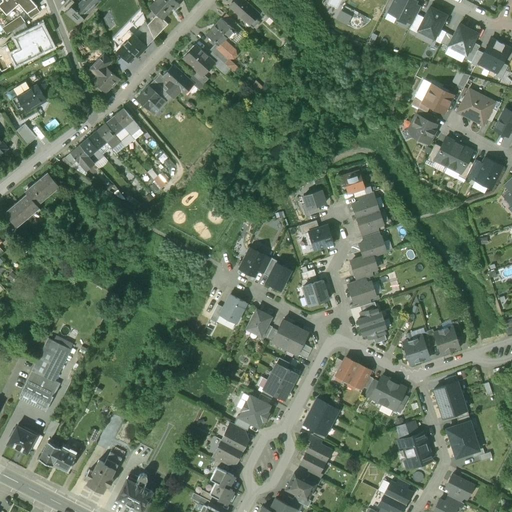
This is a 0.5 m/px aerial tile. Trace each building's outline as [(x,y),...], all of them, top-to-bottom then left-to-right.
[(1,0),(2,1),(0,3),(0,8),(6,16),(19,5),(27,14),(36,8),(37,7),(30,0),(1,0)] [(100,1),(99,0),(83,0),(80,3),(77,1),(66,13),(78,24),(91,11),(100,1)] [(174,0),(157,0),(156,2),(151,8),(158,14),(162,18),(172,7),(174,9),(179,4),(177,2),(174,0)] [(246,2),(244,0),(235,0),(229,7),(253,28),(259,21),(254,17),(258,13),(246,2)] [(393,0),(388,11),(397,16),(396,18),(405,22),(406,20),(414,5),(416,2),(411,0),(393,0)] [(414,5),(406,20),(412,24),(417,15),(420,8),(414,5)] [(446,15),(430,7),(424,18),(418,30),(434,38),(439,29),(446,15)] [(36,8),(27,14),(30,19),(40,13),(36,8)] [(158,14),(148,25),(154,39),(168,24),(162,18),(158,14)] [(236,23),(226,14),(222,19),(231,28),(236,23)] [(21,15),(2,28),(7,35),(25,23),(21,15)] [(418,30),(424,18),(417,15),(412,24),(409,29),(416,33),(418,30)] [(222,19),(216,26),(211,31),(207,35),(216,44),(219,46),(217,48),(225,56),(221,60),(224,64),(229,59),(233,59),(236,56),(235,52),(236,51),(224,40),(227,36),(231,40),(237,33),(231,28),(222,19)] [(148,25),(146,22),(139,29),(142,32),(138,37),(148,46),(154,39),(148,25)] [(477,33),(459,24),(448,46),(466,55),(472,42),(477,33)] [(42,26),(15,39),(20,49),(10,54),(16,65),(53,47),(42,26)] [(440,44),(446,33),(439,29),(434,38),(433,40),(440,44)] [(146,47),(134,35),(118,51),(129,61),(139,50),(141,52),(146,47)] [(496,41),(491,39),(483,53),(478,63),(497,72),(502,63),(509,48),(504,46),(504,45),(496,41)] [(464,58),(472,62),(478,50),(480,46),(472,42),(466,55),(464,58)] [(216,44),(210,50),(221,60),(225,56),(217,48),(219,46),(216,44)] [(196,45),(189,52),(190,53),(184,59),(198,72),(211,58),(206,54),(196,45)] [(221,60),(210,50),(206,54),(211,58),(215,62),(214,63),(216,65),(217,64),(217,65),(221,60)] [(478,63),(483,53),(478,50),(472,62),(471,64),(477,67),(478,63)] [(104,54),(89,71),(92,78),(91,79),(105,92),(119,78),(106,67),(111,61),(104,54)] [(211,58),(198,72),(202,76),(214,63),(215,62),(211,58)] [(221,60),(217,65),(217,64),(216,65),(215,66),(225,75),(230,69),(224,64),(221,60)] [(187,70),(177,61),(173,65),(184,75),(187,70)] [(507,66),(502,63),(497,72),(495,76),(501,79),(507,66)] [(184,75),(173,65),(162,76),(168,82),(165,85),(167,87),(166,87),(168,89),(166,91),(173,98),(180,90),(184,94),(193,84),(184,75)] [(463,85),(467,74),(457,70),(453,81),(463,85)] [(162,76),(160,74),(154,80),(160,86),(166,91),(168,89),(166,87),(167,87),(165,85),(168,82),(162,76)] [(154,80),(153,79),(147,85),(149,86),(155,92),(160,86),(154,80)] [(26,82),(13,89),(17,96),(30,88),(26,82)] [(17,96),(12,99),(18,109),(23,106),(27,112),(36,107),(35,105),(45,99),(37,84),(30,88),(17,96)] [(453,95),(431,84),(422,102),(429,105),(444,113),(453,95)] [(155,92),(149,86),(138,99),(149,109),(160,97),(155,92)] [(486,99),(469,90),(458,111),(483,124),(485,119),(491,108),(483,104),(486,99)] [(422,102),(415,98),(412,104),(419,108),(426,111),(429,105),(422,102)] [(426,111),(419,108),(416,114),(432,122),(435,117),(426,111)] [(496,111),(491,108),(485,119),(491,122),(496,111)] [(133,120),(123,109),(114,116),(124,127),(133,120)] [(511,132),(511,129),(511,112),(505,109),(494,129),(508,136),(511,132)] [(432,122),(416,114),(409,128),(412,135),(428,143),(435,130),(433,130),(436,124),(432,122)] [(114,116),(106,123),(115,134),(124,127),(114,116)] [(25,123),(15,131),(27,145),(36,137),(25,123)] [(106,123),(97,131),(106,142),(115,135),(115,134),(106,123)] [(115,134),(115,135),(120,141),(129,133),(124,127),(115,134)] [(97,131),(89,138),(98,149),(106,142),(97,131)] [(459,144),(445,137),(440,147),(434,159),(435,159),(447,166),(459,144)] [(89,138),(80,145),(89,156),(98,149),(89,138)] [(440,147),(435,144),(426,160),(433,163),(435,159),(434,159),(440,147)] [(459,144),(447,166),(460,172),(461,172),(467,160),(472,151),(459,144)] [(80,145),(71,153),(78,162),(80,164),(89,156),(80,145)] [(98,149),(89,156),(94,162),(103,155),(98,149)] [(78,162),(71,154),(66,158),(73,165),(78,162)] [(502,166),(485,158),(482,164),(474,180),(475,180),(491,188),(502,166)] [(467,160),(461,172),(460,172),(458,176),(465,179),(467,175),(473,163),(467,160)] [(482,164),(474,160),(473,163),(467,175),(474,180),(482,164)] [(152,169),(147,173),(154,181),(158,178),(152,169)] [(358,170),(343,175),(349,193),(364,188),(358,170)] [(27,194),(5,212),(16,226),(39,207),(37,205),(59,186),(48,172),(25,191),(27,194)] [(321,189),(303,195),(306,203),(307,208),(318,205),(325,202),(321,189)] [(366,193),(357,196),(359,202),(368,199),(366,193)] [(359,202),(352,204),(357,217),(378,210),(374,197),(368,199),(359,202)] [(318,205),(307,208),(306,203),(301,204),(305,215),(319,210),(318,205)] [(378,210),(357,217),(361,231),(370,228),(369,227),(377,225),(383,224),(378,210)] [(304,232),(319,228),(316,220),(299,225),(301,233),(304,232)] [(319,228),(304,232),(309,246),(313,244),(314,249),(333,243),(328,225),(319,228)] [(377,225),(369,227),(370,228),(371,234),(379,231),(377,225)] [(379,231),(371,234),(373,239),(381,237),(379,231)] [(363,257),(372,254),(385,250),(381,237),(373,239),(359,244),(363,257)] [(265,255),(250,248),(239,268),(255,276),(257,270),(265,255)] [(372,254),(363,257),(351,261),(355,275),(364,272),(363,271),(371,269),(377,268),(372,254)] [(265,255),(257,270),(264,274),(271,258),(265,255)] [(269,277),(276,263),(278,261),(272,258),(271,258),(264,274),(269,277)] [(269,277),(267,282),(280,289),(290,270),(276,263),(269,277)] [(314,268),(301,272),(303,279),(316,274),(314,268)] [(371,269),(363,271),(364,272),(365,278),(373,275),(371,269)] [(365,278),(364,272),(355,275),(357,280),(365,278)] [(357,280),(348,283),(350,289),(367,284),(367,283),(365,278),(357,280)] [(302,287),(309,306),(328,299),(322,280),(302,287)] [(367,284),(350,289),(349,289),(353,302),(359,300),(368,297),(375,295),(371,282),(367,283),(367,284)] [(246,303),(231,295),(224,308),(220,315),(236,323),(246,303)] [(368,297),(359,300),(360,306),(370,303),(368,297)] [(360,306),(362,312),(376,307),(374,302),(370,303),(360,306)] [(220,315),(224,308),(218,305),(210,320),(216,323),(220,315)] [(362,312),(360,313),(361,318),(357,319),(360,327),(383,320),(380,312),(378,312),(377,307),(376,307),(362,312)] [(270,317),(256,310),(247,328),(261,335),(267,324),(270,317)] [(277,330),(272,341),(280,345),(291,324),(283,320),(277,330)] [(383,320),(360,327),(363,335),(367,334),(368,339),(373,338),(384,334),(385,334),(384,328),(386,328),(383,320)] [(462,336),(457,321),(452,323),(452,325),(456,338),(462,336)] [(261,335),(259,338),(265,341),(272,328),(272,327),(267,324),(261,335)] [(291,324),(280,345),(288,349),(299,328),(291,324)] [(452,325),(443,328),(450,351),(460,347),(456,338),(452,325)] [(272,328),(266,338),(272,341),(277,330),(272,328)] [(308,332),(299,328),(288,349),(297,354),(302,343),(308,332)] [(443,328),(433,332),(437,344),(440,354),(450,351),(443,328)] [(432,329),(427,331),(432,346),(437,344),(433,332),(432,329)] [(398,330),(390,344),(396,347),(403,332),(398,330)] [(427,331),(421,332),(422,335),(426,348),(431,346),(427,331)] [(384,334),(373,338),(375,343),(386,340),(384,334)] [(426,348),(422,335),(412,338),(419,360),(429,357),(426,348)] [(48,337),(26,382),(19,397),(46,410),(60,383),(54,380),(70,349),(48,337)] [(412,338),(403,341),(410,363),(419,360),(412,338)] [(312,348),(302,343),(297,354),(306,359),(312,348)] [(358,363),(345,357),(343,361),(338,372),(336,375),(342,378),(341,381),(347,384),(349,382),(358,363)] [(289,364),(279,358),(276,363),(287,369),(289,364)] [(343,361),(337,358),(332,369),(338,372),(343,361)] [(287,369),(276,363),(272,372),(293,383),(297,374),(287,369)] [(370,370),(358,363),(349,382),(356,385),(355,386),(360,389),(362,386),(368,375),(370,370)] [(293,383),(272,372),(263,388),(274,394),(285,399),(293,383)] [(368,375),(362,386),(367,388),(372,379),(373,378),(368,375)] [(378,382),(370,397),(382,403),(393,382),(381,375),(378,382)] [(456,375),(444,379),(446,384),(457,381),(456,375)] [(367,388),(365,394),(370,397),(378,382),(372,379),(367,388)] [(466,410),(457,381),(446,384),(434,388),(443,417),(455,413),(466,410)] [(405,388),(393,382),(382,403),(394,409),(402,394),(405,388)] [(488,382),(483,384),(486,395),(492,394),(488,382)] [(274,394),(263,388),(261,394),(271,399),(272,397),(274,394)] [(268,405),(271,399),(261,394),(258,399),(268,405)] [(402,394),(394,409),(400,412),(408,397),(402,394)] [(266,412),(270,405),(268,405),(258,399),(251,396),(247,402),(246,401),(242,409),(243,410),(240,416),(252,422),(259,426),(262,420),(264,421),(268,413),(266,412)] [(316,398),(304,423),(315,429),(325,434),(338,409),(328,404),(316,398)] [(342,405),(331,399),(328,404),(338,409),(339,410),(342,405)] [(466,410),(455,413),(457,419),(468,415),(467,409),(466,410)] [(468,415),(457,419),(458,422),(459,425),(469,421),(470,421),(468,415)] [(247,431),(252,422),(240,416),(238,416),(234,424),(244,429),(247,431)] [(59,423),(52,419),(45,432),(52,436),(59,423)] [(413,420),(397,425),(401,439),(403,439),(403,438),(418,433),(413,420)] [(459,425),(447,428),(456,457),(471,452),(478,449),(469,421),(459,425)] [(234,424),(230,422),(228,428),(241,435),(241,434),(244,429),(234,424)] [(17,426),(9,442),(19,448),(19,449),(20,450),(21,451),(22,451),(24,451),(25,450),(27,451),(29,446),(36,433),(22,426),(21,428),(17,426)] [(246,437),(241,434),(241,435),(228,428),(221,440),(241,450),(247,440),(246,437)] [(99,432),(94,429),(89,439),(94,441),(99,432)] [(325,434),(315,429),(313,435),(323,440),(326,435),(325,434)] [(418,433),(403,438),(403,439),(405,445),(404,445),(408,459),(410,459),(412,466),(418,464),(418,466),(419,467),(420,468),(421,468),(423,467),(424,467),(424,466),(425,464),(424,462),(431,459),(429,453),(424,438),(422,432),(418,433)] [(36,433),(29,446),(36,449),(43,436),(36,433)] [(322,439),(311,434),(309,440),(311,441),(312,441),(319,445),(322,439)] [(241,450),(221,440),(215,452),(228,459),(233,462),(236,461),(241,450)] [(50,442),(48,441),(39,458),(52,465),(61,447),(53,443),(50,442)] [(319,445),(312,441),(311,441),(306,452),(325,461),(330,450),(319,445)] [(77,451),(70,448),(69,449),(62,445),(61,447),(75,455),(77,451)] [(75,455),(61,447),(52,465),(61,470),(62,468),(68,471),(76,455),(75,455)] [(478,449),(471,452),(473,457),(479,456),(484,454),(483,448),(478,449)] [(99,460),(93,471),(89,469),(85,477),(89,478),(86,483),(103,492),(107,485),(109,487),(113,479),(111,478),(121,458),(110,452),(104,463),(99,460)] [(228,459),(215,452),(212,458),(225,465),(228,459)] [(325,461),(306,452),(301,462),(310,467),(319,472),(325,461)] [(484,454),(479,456),(481,461),(492,458),(490,452),(484,454)] [(225,465),(215,460),(213,465),(217,467),(223,470),(224,467),(225,465)] [(223,470),(217,467),(210,479),(216,482),(227,488),(230,482),(234,485),(236,481),(234,477),(233,476),(223,470)] [(319,472),(310,467),(308,472),(309,473),(319,478),(322,473),(319,472)] [(306,479),(294,472),(286,489),(295,494),(307,500),(308,499),(315,484),(315,483),(306,479)] [(319,478),(309,473),(306,479),(315,483),(315,484),(318,485),(321,479),(319,478)] [(147,476),(145,474),(142,474),(139,475),(136,483),(127,479),(117,499),(142,511),(152,492),(144,487),(147,480),(147,478),(147,476)] [(471,484),(452,474),(445,487),(451,490),(463,496),(466,498),(470,491),(468,491),(471,484)] [(395,483),(407,488),(410,483),(398,477),(395,483)] [(383,492),(405,503),(412,491),(407,488),(395,483),(390,480),(383,492)] [(227,488),(216,482),(209,494),(212,496),(226,503),(228,500),(232,502),(235,496),(231,494),(232,491),(227,488)] [(463,496),(451,490),(448,495),(460,502),(463,496)] [(209,494),(202,491),(200,496),(210,501),(212,496),(209,494)] [(380,507),(390,511),(401,511),(405,503),(383,492),(377,505),(380,507)] [(200,496),(193,493),(191,499),(203,505),(207,507),(210,501),(200,496)] [(307,500),(295,494),(293,499),(302,504),(308,507),(311,501),(308,499),(307,500)] [(460,502),(448,495),(445,502),(457,508),(456,509),(460,510),(463,503),(460,502)] [(293,499),(288,496),(284,503),(296,508),(295,509),(299,511),(302,504),(293,499)] [(284,503),(275,498),(270,509),(270,510),(274,511),(293,511),(295,509),(296,508),(284,503)] [(445,502),(439,499),(432,511),(454,511),(456,509),(457,508),(445,502)]
